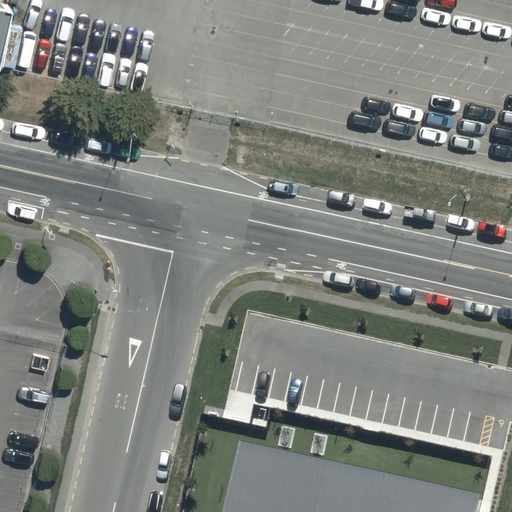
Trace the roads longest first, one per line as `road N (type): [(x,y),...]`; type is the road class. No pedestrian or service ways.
road 1 (unclassified): [(184,205),(511,277)]
road 2 (unclassified): [(184,205),(113,511)]
road 3 (unclassified): [(0,165),(184,205)]
